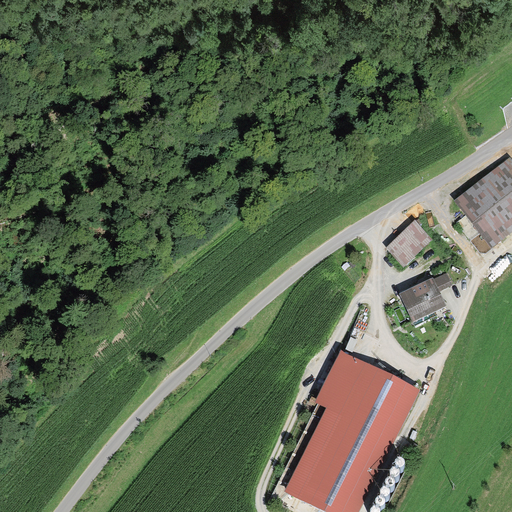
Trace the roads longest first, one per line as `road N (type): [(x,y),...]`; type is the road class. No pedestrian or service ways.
road 1 (residential): [(511,134),(290,275),(133,422),(59,511)]
road 2 (track): [(0,171),(136,72),(274,0)]
